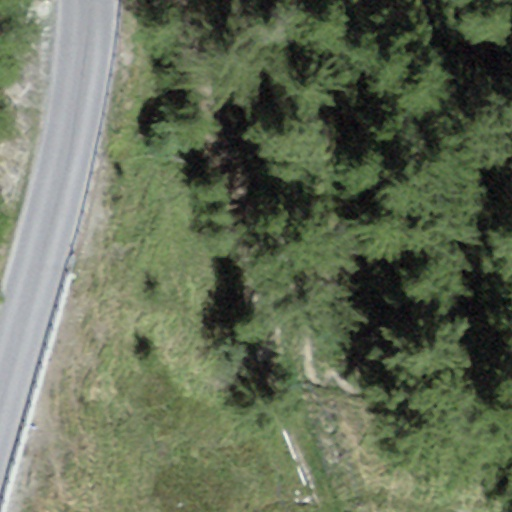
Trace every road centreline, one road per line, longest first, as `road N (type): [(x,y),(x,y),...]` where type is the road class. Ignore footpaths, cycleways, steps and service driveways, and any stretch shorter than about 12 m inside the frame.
road 1 (track): [(329,507),(169,0)]
road 2 (tertiary): [(87,0),(73,121),(0,399)]
